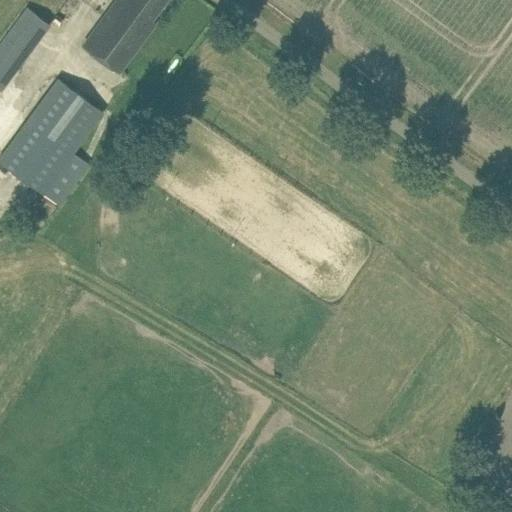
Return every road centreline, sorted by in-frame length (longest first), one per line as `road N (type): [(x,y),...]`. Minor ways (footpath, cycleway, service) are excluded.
road 1 (unclassified): [(511,198),(225,0)]
road 2 (track): [(0,122),(84,0)]
